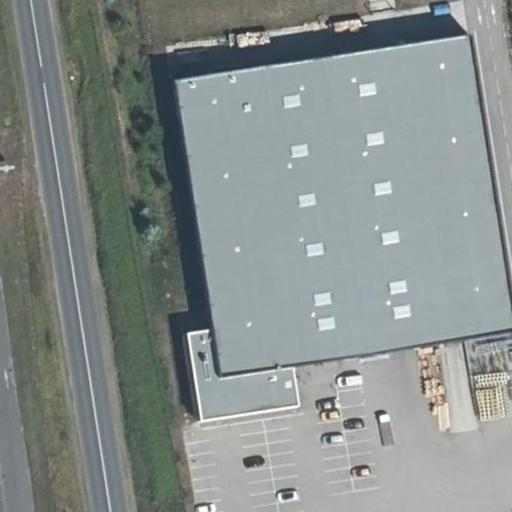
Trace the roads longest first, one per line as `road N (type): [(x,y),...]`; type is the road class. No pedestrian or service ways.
road 1 (secondary): [(29,0),(111,511)]
road 2 (unknown): [(405,371),(434,499)]
